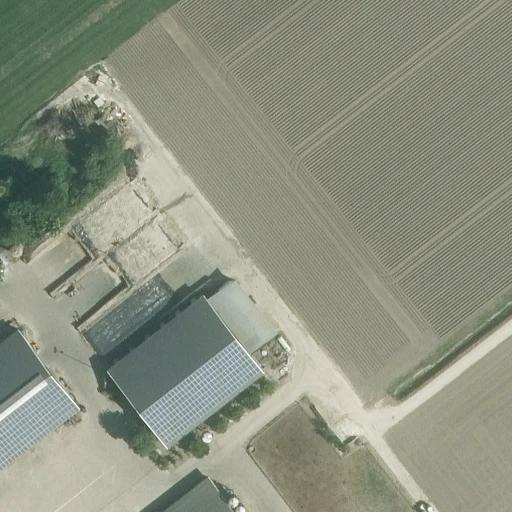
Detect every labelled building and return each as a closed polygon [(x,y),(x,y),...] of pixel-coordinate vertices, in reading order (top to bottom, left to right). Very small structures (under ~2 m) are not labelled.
[(68,131),(80,122),(72,112),(60,121),(68,131)] [(77,140),(83,149),(105,136),(99,127),(77,140)] [(69,250),(35,274),(50,295),(84,271),(71,252),(113,223),(122,236),(128,232),(114,212),(66,246),(69,250)] [(265,361),(288,342),(243,289),(220,307),(265,361)] [(166,445),(261,371),(202,295),(107,368),(166,445)] [(0,466),(77,407),(17,329),(0,342),(0,466)] [(62,469),(72,454),(64,449),(54,463),(62,469)] [(235,511),(210,479),(167,511),(235,511)]
